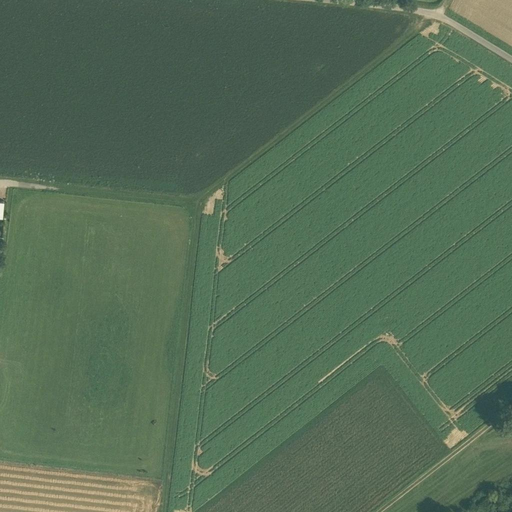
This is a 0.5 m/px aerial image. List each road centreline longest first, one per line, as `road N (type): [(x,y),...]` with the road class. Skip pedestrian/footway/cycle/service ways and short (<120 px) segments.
road 1 (track): [(164,511),(195,207),(433,14)]
road 2 (track): [(195,207),(7,187)]
road 3 (track): [(387,511),(511,413)]
